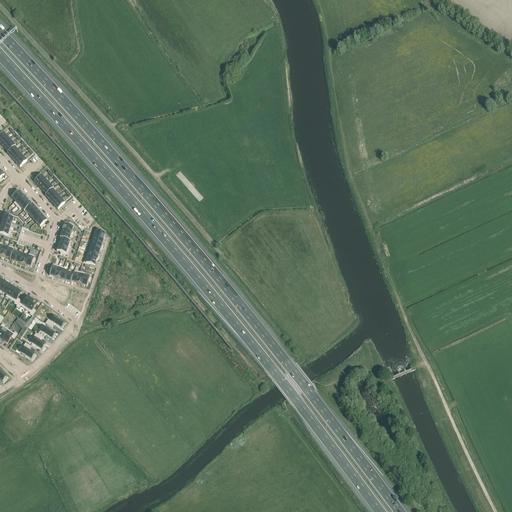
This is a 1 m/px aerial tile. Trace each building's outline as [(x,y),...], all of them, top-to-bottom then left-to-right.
[(7,137),(0,143),(3,146),(10,140),(7,137)] [(10,140),(3,146),(6,150),(13,143),(10,140)] [(13,143),(6,150),(8,153),(15,147),(16,146),(13,143)] [(8,153),(7,153),(11,157),(18,151),(15,147),(8,153)] [(18,151),(11,157),(14,160),(21,154),(18,151)] [(21,154),(14,160),(17,164),(24,157),(21,154)] [(24,157),(17,164),(20,168),(27,161),(24,157)] [(62,179),(66,175),(62,170),(58,174),(62,179)] [(41,175),(34,182),(38,186),(45,179),(41,175)] [(45,179),(38,186),(41,189),(48,182),(45,179)] [(48,182),(41,189),(44,192),(51,186),(48,182)] [(51,186),(44,192),(46,195),(53,189),(53,190),(54,189),(51,186)] [(46,195),(45,196),(49,200),(56,193),(53,190),(53,189),(46,195)] [(14,193),(10,196),(16,202),(23,196),(19,192),(16,194),(14,193)] [(56,193),(49,200),(52,203),(59,196),(56,193)] [(23,196),(16,202),(18,205),(25,199),(23,196)] [(59,196),(52,203),(55,206),(62,200),(59,196)] [(25,199),(18,205),(21,208),(28,202),(25,199)] [(62,200),(55,206),(58,210),(65,204),(62,200)] [(28,202),(21,208),(24,212),(32,204),(31,205),(28,202)] [(32,204),(24,212),(25,211),(28,214),(35,208),(32,204)] [(35,208),(28,214),(31,217),(38,211),(35,208)] [(38,211),(31,217),(33,220),(40,214),(38,211)] [(40,214),(33,220),(36,223),(43,217),(40,214)] [(5,215),(3,220),(12,223),(14,218),(5,215)] [(43,217),(36,223),(41,229),(45,226),(44,224),(47,221),(43,217)] [(64,224),(63,230),(74,234),(74,233),(72,233),(74,226),(69,224),(68,226),(64,224)] [(0,229),(0,234),(10,237),(12,232),(9,232),(0,229)] [(94,230),(92,236),(104,240),(106,234),(102,233),(102,231),(97,229),(97,231),(94,230)] [(92,236),(91,241),(102,245),(104,240),(92,236)] [(91,241),(89,247),(100,250),(102,245),(91,241)] [(392,255),(387,244),(382,246),(386,257),(392,255)] [(3,247),(0,256),(5,258),(9,246),(8,249),(3,247)] [(9,246),(5,258),(10,259),(10,261),(14,248),(9,246)] [(58,246),(57,252),(61,253),(60,255),(65,257),(66,255),(68,255),(70,250),(58,246)] [(89,247),(87,252),(98,256),(100,250),(89,247)] [(14,248),(10,261),(15,262),(18,253),(13,252),(14,248)] [(87,252),(85,257),(97,261),(98,256),(87,252)] [(18,253),(15,262),(20,264),(24,254),(23,254),(23,255),(18,253)] [(24,254),(20,264),(25,266),(29,254),(29,255),(24,254)] [(29,254),(25,266),(31,268),(32,264),(34,264),(36,259),(34,259),(35,256),(29,254)] [(85,257),(83,263),(95,267),(97,261),(85,257)] [(50,266),(49,271),(51,272),(49,276),(55,278),(59,266),(53,265),(52,267),(50,266)] [(59,266),(55,278),(60,279),(64,268),(59,266)] [(64,268),(60,279),(65,281),(69,270),(68,271),(64,269),(64,268)] [(69,270),(65,281),(71,283),(75,270),(74,270),(74,271),(69,270)] [(75,270),(71,283),(71,282),(76,284),(80,272),(75,270)] [(80,272),(76,284),(81,285),(85,274),(80,272)] [(85,274),(81,285),(87,287),(88,283),(90,284),(92,279),(84,276),(85,274)] [(8,284),(1,295),(3,293),(7,295),(5,297),(6,297),(12,287),(8,284)] [(12,287),(6,297),(10,300),(16,290),(12,287)] [(16,290),(10,300),(15,303),(14,304),(17,306),(16,307),(21,301),(18,299),(21,293),(16,290)] [(21,301),(16,307),(19,310),(21,307),(26,310),(33,300),(28,297),(24,303),(21,301)] [(33,300),(26,310),(30,313),(29,315),(32,317),(36,311),(33,309),(37,304),(33,300)] [(32,317),(25,326),(28,328),(36,317),(33,315),(32,317)] [(48,319),(45,324),(52,328),(55,324),(62,329),(66,324),(59,319),(59,318),(56,316),(56,317),(55,317),(52,322),(48,319)] [(0,330),(1,331),(0,333),(0,338),(3,341),(9,330),(5,328),(5,327),(5,326),(2,324),(0,327),(0,330)] [(38,335),(41,337),(43,339),(45,335),(53,340),(56,335),(46,327),(42,332),(40,331),(38,335)] [(9,330),(3,341),(7,344),(11,338),(14,340),(18,334),(15,332),(14,334),(9,330)] [(36,333),(30,343),(43,351),(46,346),(39,341),(41,337),(38,335),(36,333)] [(25,343),(19,352),(22,354),(22,355),(25,357),(25,356),(32,361),(36,355),(28,350),(31,347),(25,343)]
